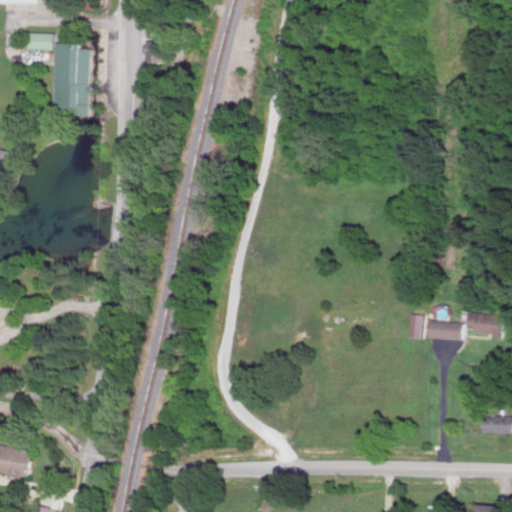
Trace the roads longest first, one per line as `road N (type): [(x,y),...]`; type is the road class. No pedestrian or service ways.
road 1 (tertiary): [(126,0),(114,300),(85,511)]
road 2 (residential): [(290,466),(284,443),(237,400),(225,375),(290,0)]
road 3 (residential): [(188,472),(511,470)]
road 4 (residential): [(125,114),(165,98),(190,0)]
